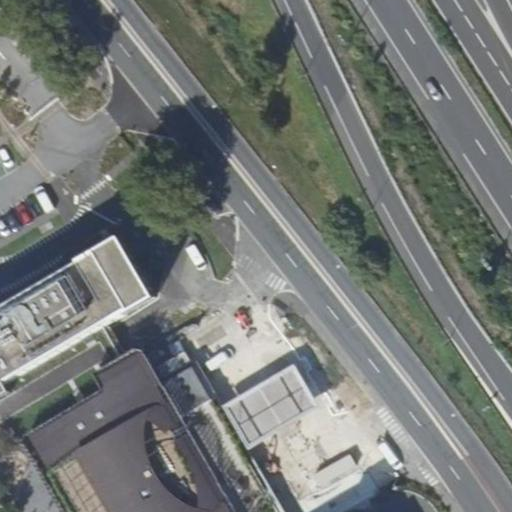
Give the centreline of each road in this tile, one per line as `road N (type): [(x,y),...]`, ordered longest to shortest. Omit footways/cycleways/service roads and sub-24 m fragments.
road 1 (secondary): [(501,511),(165,81)]
road 2 (motorway): [(295,0),(391,205),(511,392)]
road 3 (motorway): [(380,0),(511,203)]
